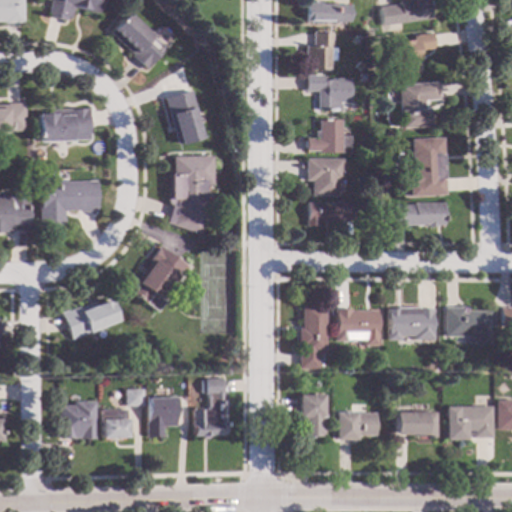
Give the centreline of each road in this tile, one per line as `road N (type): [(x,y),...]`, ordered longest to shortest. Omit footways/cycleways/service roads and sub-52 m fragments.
road 1 (residential): [(262,511),(256,0)]
road 2 (secondary): [(32,505),(511,501)]
road 3 (residential): [(26,276),(82,267),(114,240),(125,206),(125,124),(87,75),(65,66),(0,65)]
road 4 (residential): [(489,264),(468,0)]
road 5 (residential): [(511,264),(258,263)]
road 6 (residential): [(32,505),(28,379)]
